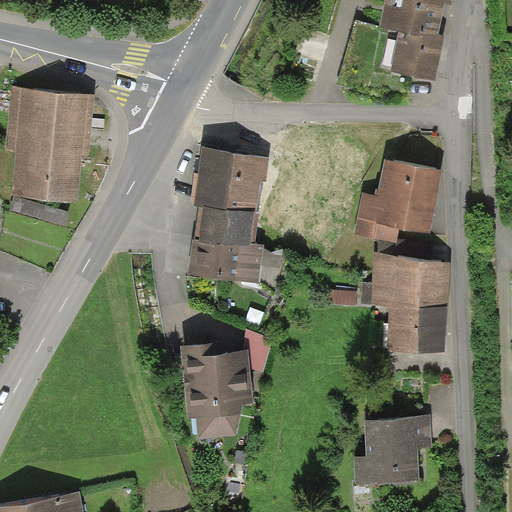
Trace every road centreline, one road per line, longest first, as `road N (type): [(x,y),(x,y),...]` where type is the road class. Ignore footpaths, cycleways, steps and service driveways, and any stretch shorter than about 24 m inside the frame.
road 1 (residential): [(457,112),(458,393),(468,511)]
road 2 (tertiary): [(0,415),(185,85)]
road 3 (residential): [(457,112),(236,111),(185,85)]
road 4 (residential): [(511,251),(490,206),(482,59),(470,5)]
road 5 (tertiary): [(0,38),(185,85)]
